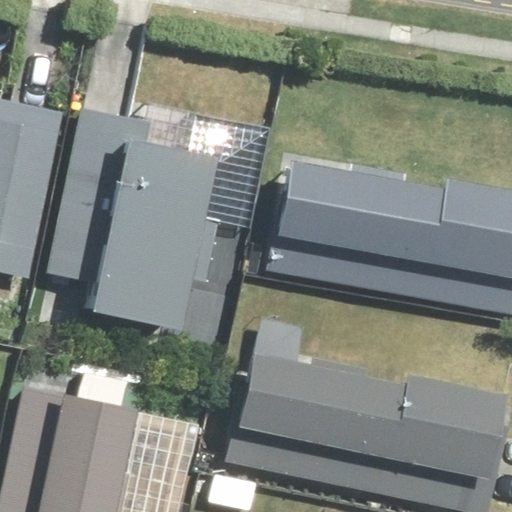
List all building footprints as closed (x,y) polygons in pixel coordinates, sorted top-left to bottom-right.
[(2,102),(0,101),(0,279),(2,268),(38,275),(69,105),(4,93),(2,102)] [(158,114),(87,100),(53,267),(100,277),(95,301),(195,321),(231,145),(155,129),(158,114)] [(296,146),(274,265),(511,307),(511,174),(454,164),(452,174),(296,146)] [(253,337),(228,455),(496,510),(511,431),(511,378),(417,359),(414,370),(253,337)] [(150,394),(32,369),(1,511),(153,511),(126,506),(150,394)]
